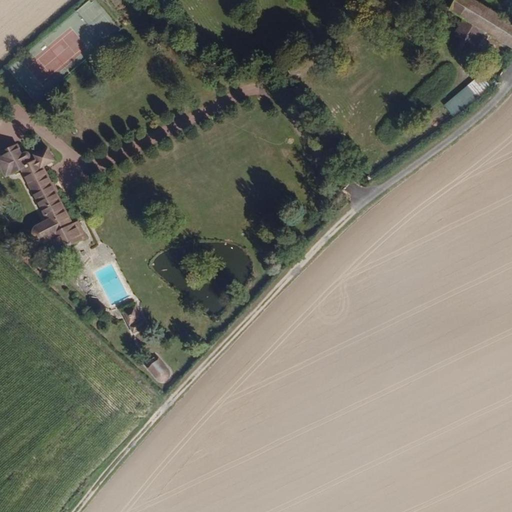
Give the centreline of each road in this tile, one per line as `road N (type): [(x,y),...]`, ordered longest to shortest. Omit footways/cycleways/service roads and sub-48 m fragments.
road 1 (track): [(511,71),(500,89),(341,214),(127,451),(86,511)]
road 2 (track): [(359,200),(282,101),(258,89),(239,90),(104,160),(75,156),(18,108)]
